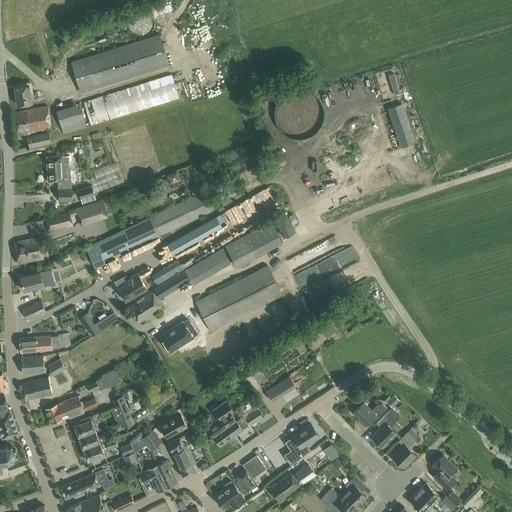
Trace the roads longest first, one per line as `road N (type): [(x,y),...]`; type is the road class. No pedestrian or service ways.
road 1 (tertiary): [(50,493),(14,389),(0,71)]
road 2 (unclassified): [(511,455),(426,382),(396,367)]
road 3 (unclassified): [(194,481),(315,404)]
road 4 (residential): [(401,489),(315,404)]
